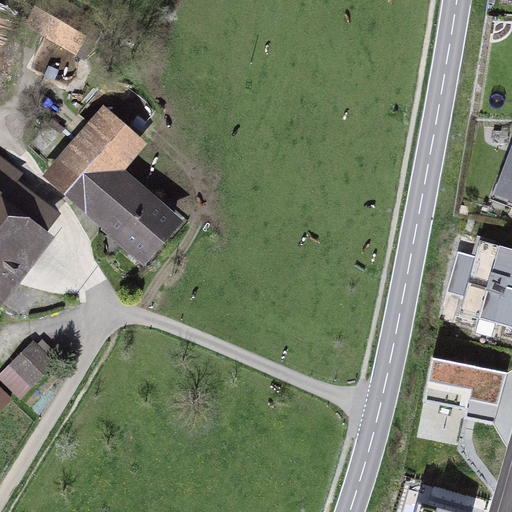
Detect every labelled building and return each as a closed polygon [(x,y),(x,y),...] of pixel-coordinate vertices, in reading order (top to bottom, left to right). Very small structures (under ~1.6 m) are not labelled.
[(43,0),(31,20),(87,55),(101,33),(88,25),(90,22),(53,0),(43,0)] [(144,255),(172,222),(108,167),(132,140),(105,116),(53,175),(112,226),(106,232),(137,260),(143,253),(144,255)] [(0,284),(51,219),(0,179),(0,284)] [(511,249),(480,241),(460,313),(511,327),(511,249)] [(447,289),(460,293),(473,251),(460,247),(447,289)] [(32,386),(54,363),(33,342),(10,364),(32,386)] [(499,405),(506,373),(432,358),(425,390),(423,400),(467,409),(469,399),(499,405)] [(0,407),(2,409),(15,395),(0,380),(0,407)] [(458,511),(417,501),(414,511),(458,511)]
